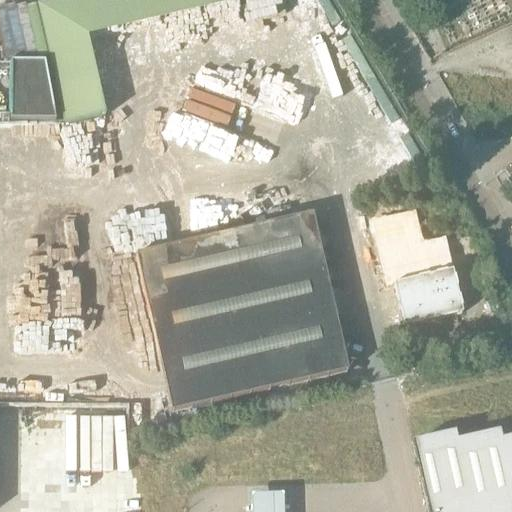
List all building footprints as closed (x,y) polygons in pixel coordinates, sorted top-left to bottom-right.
[(76,0),(69,0),(36,8),(63,127),(104,117),(85,39),(76,0)] [(8,64),(8,94),(48,94),(43,64),(8,64)] [(54,124),(48,94),(8,94),(7,123),(54,124)] [(372,273),(415,265),(412,250),(428,247),(421,208),(379,215),(382,232),(365,235),(372,273)] [(311,217),(134,257),(171,413),(346,373),(311,217)] [(451,272),(393,285),(403,328),(461,315),(451,272)] [(473,511),(511,511),(511,486),(502,441),(503,441),(501,432),(458,442),(457,442),(473,511)] [(427,511),(473,511),(457,442),(458,442),(456,433),(412,444),(427,511)] [(511,439),(503,441),(502,441),(511,486),(511,439)] [(281,511),(281,496),(250,497),(250,511),(281,511)]
